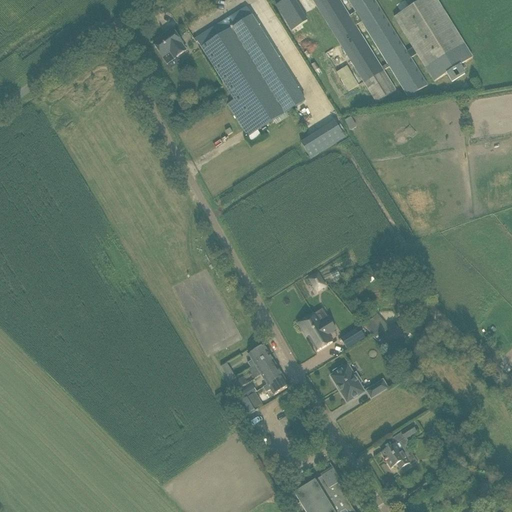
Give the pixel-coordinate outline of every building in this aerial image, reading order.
[(292,31),(307,22),(293,0),(284,0),(276,6),(292,31)] [(472,59),(435,0),(422,0),(394,18),(413,48),(406,52),(373,0),(347,0),(356,13),(349,17),(338,0),(312,0),(376,103),(395,92),(383,72),(390,67),(408,98),(427,86),(410,59),(417,55),(434,82),(447,74),(452,82),(465,74),(462,71),(466,68),(463,64),(472,59)] [(305,102),(246,8),(194,40),(196,43),(197,42),(234,101),(227,105),(252,145),(262,138),(258,131),(305,102)] [(172,51),(177,57),(185,51),(181,45),(182,45),(172,30),(159,39),(160,40),(153,45),(162,58),(172,51)] [(341,126),(338,127),(335,122),(301,143),(311,160),(348,137),(341,126)] [(317,273),(308,278),(317,292),(326,287),(317,273)] [(328,335),(336,330),(329,320),(320,326),(313,315),(298,324),(306,338),(309,337),(310,340),(317,352),(332,343),(328,335)] [(406,329),(400,322),(396,326),(394,325),(384,334),(371,319),(363,327),(384,351),(403,334),(402,333),(406,329)] [(359,327),(341,339),(347,348),(365,337),(359,327)] [(485,343),(480,348),(484,352),(489,347),(485,343)] [(251,369),(255,366),(270,357),(264,346),(249,355),(252,361),(248,364),(251,369)] [(270,357),(255,366),(261,376),(276,366),(270,357)] [(282,376),(276,366),(261,376),(267,385),(282,376)] [(359,385),(361,383),(356,374),(353,376),(348,367),(344,370),(342,367),(334,372),(335,375),(331,378),(347,404),(364,393),(359,385)] [(231,371),(226,374),(230,381),(235,378),(231,371)] [(282,376),(267,385),(263,388),(266,393),(270,390),(274,396),(289,387),(282,376)] [(383,381),(366,392),(371,400),(388,390),(383,381)] [(245,391),(238,395),(242,401),(248,397),(245,391)] [(255,393),(242,401),(250,415),(255,412),(255,411),(251,405),(259,401),(255,393)] [(400,470),(410,464),(407,459),(410,457),(404,449),(406,448),(407,442),(406,440),(416,433),(412,427),(392,440),(395,446),(381,454),(391,469),(397,465),(400,470)] [(346,490),(332,468),(320,476),(322,477),(294,495),(304,511),(354,511),(342,492),(346,490)] [(429,488),(424,481),(406,493),(411,500),(429,488)]
